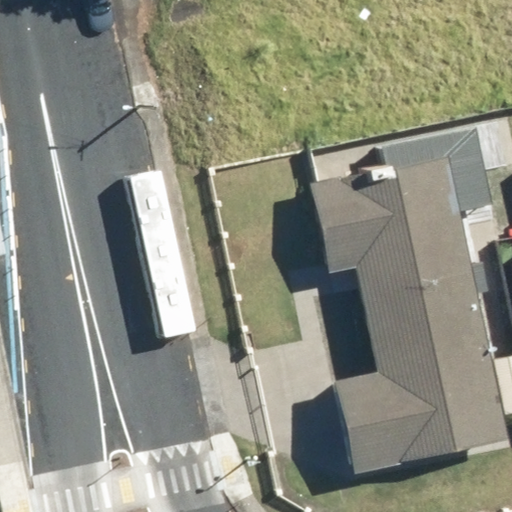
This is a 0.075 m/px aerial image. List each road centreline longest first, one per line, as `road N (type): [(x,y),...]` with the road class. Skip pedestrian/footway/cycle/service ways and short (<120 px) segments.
road 1 (residential): [(25,0),(81,273)]
road 2 (residential): [(81,273),(200,511)]
road 3 (residential): [(81,511),(81,273)]
